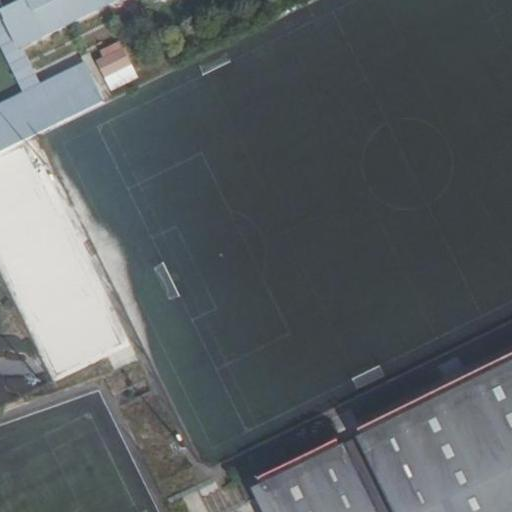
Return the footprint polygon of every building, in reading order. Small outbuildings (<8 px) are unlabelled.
[(123,0),(0,0),(0,10),(2,13),(0,13),(0,48),(24,94),(42,85),(24,49),(123,0)] [(112,72),(132,61),(125,48),(105,59),(112,72)] [(0,118),(92,71),(88,63),(42,85),(24,94),(0,106),(0,118)] [(0,154),(108,102),(92,71),(0,118),(0,154)] [(338,437),(257,473),(276,511),(511,511),(511,352),(360,427),(365,436),(343,447),(338,437)]
